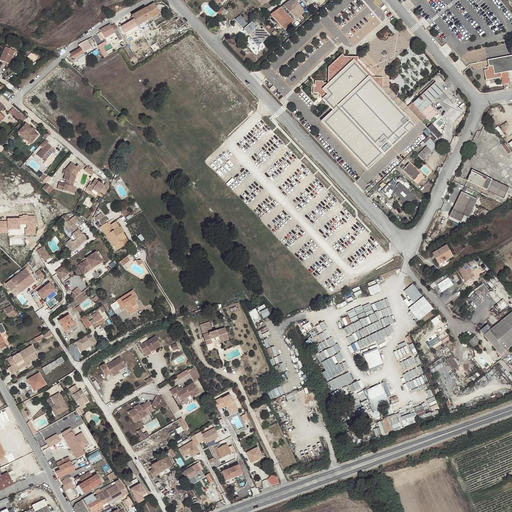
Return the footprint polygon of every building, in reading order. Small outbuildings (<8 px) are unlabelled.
[(291,0),(290,0),(270,15),(285,31),(304,12),(296,1),(291,0)] [(160,14),(154,4),(132,17),(134,19),(131,21),(130,19),(127,20),(128,23),(126,24),(125,22),(121,24),(122,27),(121,27),(125,36),(128,37),(133,34),(131,31),(144,23),(160,14)] [(242,27),(248,22),(240,14),(235,19),(242,27)] [(255,36),(262,44),(270,36),(263,29),(261,30),(253,21),(243,30),(252,39),(255,36)] [(100,31),(101,33),(104,37),(105,39),(115,33),(114,31),(118,29),(115,24),(111,26),(110,25),(100,31)] [(87,44),(86,41),(79,45),(80,48),(84,54),(91,50),(87,44)] [(108,55),(103,42),(97,45),(103,57),(108,55)] [(14,51),(4,48),(0,60),(0,61),(9,65),(14,51)] [(84,54),(80,48),(70,54),(74,60),(77,58),(82,55),(84,54)] [(34,54),(31,53),(29,55),(27,57),(32,63),(38,58),(34,54)] [(365,171),(412,125),(380,92),(380,78),(366,78),(353,65),(353,57),(341,57),(338,54),(325,67),(324,85),(319,84),(319,83),(311,83),(311,87),(309,87),(309,93),(314,93),(316,96),(315,97),(329,111),(318,122),(365,171)] [(492,66),(488,66),(487,67),(487,70),(484,70),(486,81),(502,77),(504,86),(510,85),(507,72),(511,71),(511,55),(491,60),(492,66)] [(420,98),(428,106),(443,93),(435,84),(420,98)] [(432,111),(428,106),(420,98),(412,105),(425,118),(432,111)] [(22,122),(28,116),(26,114),(23,117),(13,108),(9,112),(18,120),(19,119),(22,122)] [(431,123),(424,130),(436,141),(443,133),(431,123)] [(32,129),(26,124),(18,132),(24,138),(26,137),(32,142),(38,135),(35,131),(32,129)] [(49,142),(46,139),(41,145),(43,148),(37,155),(45,162),(51,155),(53,153),(56,150),(48,143),(49,142)] [(427,148),(432,154),(437,149),(430,141),(425,146),(427,148)] [(508,155),(511,153),(504,143),(501,145),(508,155)] [(422,163),(432,154),(427,148),(417,157),(422,163)] [(77,166),(72,162),(66,170),(67,171),(66,174),(64,179),(66,180),(65,183),(59,182),(57,188),(74,193),(76,187),(73,186),(76,175),(82,168),(78,165),(77,166)] [(401,171),(416,187),(422,180),(408,165),(401,171)] [(487,190),(492,180),(472,171),(467,181),(487,190)] [(106,193),(110,184),(107,181),(104,184),(96,178),(93,182),(91,185),(89,183),(86,187),(92,191),(93,188),(99,192),(101,190),(106,193)] [(398,202),(404,209),(413,199),(402,187),(405,184),(399,179),(396,182),(398,184),(393,189),(389,185),(380,193),(388,201),(394,195),(400,201),(398,202)] [(509,188),(492,180),(487,190),(487,191),(504,199),(509,188)] [(43,187),(49,192),(53,187),(47,182),(43,187)] [(462,192),(451,213),(454,215),(455,212),(462,215),(471,197),(462,192)] [(462,215),(465,216),(469,219),(478,200),(471,197),(462,215)] [(454,215),(451,213),(449,218),(461,223),(465,216),(462,215),(455,212),(454,215)] [(0,232),(7,232),(7,229),(19,229),(19,225),(27,224),(27,229),(25,229),(25,234),(35,233),(35,227),(36,227),(36,222),(35,222),(34,217),(27,217),(27,216),(23,216),(23,217),(20,217),(20,220),(8,220),(8,222),(0,222),(0,232)] [(69,228),(74,234),(77,239),(76,240),(73,242),(71,239),(66,243),(70,249),(75,245),(77,248),(88,239),(84,234),(82,235),(81,233),(71,219),(63,225),(67,230),(69,228)] [(121,241),(126,238),(122,231),(124,231),(121,226),(119,228),(119,227),(118,227),(115,222),(111,225),(114,230),(110,233),(109,231),(110,230),(106,223),(100,227),(105,236),(115,251),(124,246),(121,241)] [(453,257),(447,245),(433,254),(440,267),(445,264),(444,262),(453,257)] [(37,251),(38,251),(41,256),(45,262),(51,258),(43,246),(37,251)] [(87,261),(79,266),(84,273),(101,262),(96,253),(86,260),(87,261)] [(128,257),(121,263),(123,266),(131,260),(128,257)] [(459,269),(466,281),(475,276),(467,264),(459,269)] [(65,265),(57,271),(63,280),(71,274),(65,265)] [(8,277),(18,290),(20,293),(35,281),(25,269),(16,277),(13,273),(8,277)] [(42,280),(47,277),(42,269),(37,272),(42,280)] [(442,292),(454,284),(449,277),(437,284),(442,292)] [(367,287),(370,295),(381,291),(378,283),(367,287)] [(49,284),(38,292),(43,299),(54,290),(49,284)] [(79,287),(72,293),(76,298),(83,292),(79,287)] [(132,297),(135,294),(133,290),(116,301),(122,311),(126,308),(129,312),(134,309),(133,307),(137,305),(133,299),(132,297)] [(390,296),(383,299),(385,306),(393,302),(390,296)] [(423,298),(408,309),(418,322),(433,311),(423,298)] [(70,301),(68,303),(69,305),(68,305),(70,308),(71,309),(77,305),(76,303),(73,299),(70,301)] [(10,305),(4,308),(10,320),(17,316),(10,305)] [(134,309),(129,312),(130,314),(139,308),(137,305),(133,307),(134,309)] [(251,311),(255,322),(262,320),(258,308),(251,311)] [(97,322),(102,318),(97,310),(96,311),(96,312),(91,315),(94,319),(89,322),(94,328),(99,325),(97,322)] [(500,355),(511,345),(511,312),(487,333),(484,329),(481,331),(484,336),(484,335),(500,355)] [(69,315),(58,322),(66,333),(70,330),(71,331),(77,328),(69,315)] [(91,326),(85,316),(81,319),(87,329),(91,326)] [(213,332),(211,326),(201,329),(206,345),(213,343),(212,343),(211,339),(213,338),(214,342),(219,341),(220,342),(229,340),(225,328),(213,332)] [(351,352),(380,343),(375,328),(347,337),(350,345),(349,346),(351,352)] [(161,345),(155,335),(141,343),(140,341),(137,342),(139,346),(142,351),(143,353),(149,349),(150,351),(161,345)] [(86,336),(75,342),(81,352),(96,343),(92,337),(88,339),(86,336)] [(475,336),(469,341),(473,347),(480,342),(475,336)] [(428,341),(422,343),(425,350),(431,347),(428,341)] [(396,350),(399,357),(410,352),(406,345),(396,350)] [(12,374),(25,366),(26,368),(29,365),(28,363),(32,360),(33,361),(38,358),(34,353),(36,352),(32,346),(7,360),(11,367),(8,368),(12,374)] [(367,370),(382,365),(376,348),(361,353),(367,370)] [(120,356),(107,364),(112,373),(113,373),(118,370),(126,365),(120,356)] [(62,357),(42,369),(45,373),(64,361),(62,357)] [(394,366),(397,372),(404,368),(401,362),(394,366)] [(330,390),(354,379),(350,370),(326,382),(330,390)] [(39,373),(27,380),(34,391),(46,385),(39,373)] [(301,379),(269,391),(272,398),(304,387),(301,379)] [(178,386),(170,391),(173,396),(176,393),(181,401),(191,395),(192,398),(200,393),(193,383),(183,389),(181,390),(180,389),(178,386)] [(80,407),(85,404),(89,401),(82,390),(80,391),(77,393),(76,390),(78,388),(76,384),(68,389),(80,407)] [(370,403),(373,410),(388,404),(382,384),(361,390),(365,404),(370,403)] [(69,409),(60,392),(52,397),(56,405),(58,408),(53,410),(56,416),(69,409)] [(288,396),(290,401),(297,398),(294,393),(288,396)] [(221,397),(213,401),(217,408),(225,404),(226,406),(227,405),(231,413),(238,410),(230,394),(222,398),(221,397)] [(152,405),(157,408),(162,400),(156,397),(152,405)] [(135,409),(129,413),(135,424),(141,420),(140,418),(148,413),(153,411),(148,402),(143,405),(144,407),(141,409),(140,407),(140,405),(134,408),(135,409)] [(80,407),(76,410),(80,416),(84,413),(82,410),(87,407),(85,404),(80,407)] [(417,418),(426,416),(423,405),(414,407),(417,418)] [(375,436),(401,429),(401,426),(417,422),(415,412),(400,416),(400,414),(376,420),(378,427),(374,429),(375,436)] [(183,417),(178,420),(182,427),(187,424),(183,417)] [(74,436),(69,428),(61,432),(63,436),(62,436),(76,460),(85,455),(81,448),(88,444),(81,432),(74,436)] [(214,429),(202,435),(212,455),(216,453),(218,458),(221,456),(222,458),(223,457),(228,455),(235,451),(232,446),(229,447),(227,444),(221,447),(218,448),(214,440),(217,438),(219,437),(214,429)] [(59,440),(56,434),(45,440),(49,446),(59,440)] [(193,442),(179,450),(183,457),(189,453),(192,458),(199,454),(196,449),(201,446),(195,436),(191,438),(193,442)] [(0,490),(7,487),(13,484),(8,473),(0,475),(0,459),(5,457),(7,452),(0,440),(0,439),(0,490)] [(259,450),(248,455),(253,465),(264,460),(259,450)] [(56,472),(59,478),(70,473),(74,471),(71,465),(69,462),(67,458),(63,460),(66,467),(65,468),(61,461),(57,463),(61,470),(56,472)] [(167,469),(162,459),(152,465),(154,468),(152,470),(149,471),(152,477),(158,474),(167,469)] [(210,464),(213,469),(219,466),(216,460),(214,461),(210,464)] [(139,474),(132,463),(128,466),(132,472),(133,471),(136,476),(139,474)] [(198,471),(196,468),(194,465),(182,473),(187,480),(197,475),(196,474),(199,472),(198,471)] [(239,465),(222,472),(225,481),(242,474),(239,465)] [(158,474),(160,478),(170,472),(167,469),(158,474)] [(88,470),(84,473),(88,480),(97,475),(95,471),(90,474),(88,470)] [(115,471),(109,476),(112,480),(118,476),(115,471)] [(59,478),(61,482),(72,476),(70,473),(59,478)] [(77,477),(81,484),(88,480),(84,473),(77,477)] [(206,476),(210,483),(214,480),(210,473),(206,476)] [(276,474),(268,478),(272,486),(280,482),(276,474)] [(93,488),(102,483),(97,475),(88,480),(93,488)] [(61,482),(66,491),(76,485),(72,476),(61,482)] [(130,484),(129,483),(127,478),(125,479),(124,478),(123,479),(129,490),(130,489),(138,503),(142,501),(139,497),(145,493),(140,484),(139,484),(136,479),(131,481),(133,484),(130,485),(129,486),(128,485),(130,484)] [(84,494),(93,488),(88,480),(81,484),(79,485),(84,494)] [(126,492),(119,480),(114,483),(116,485),(121,494),(126,492)] [(116,485),(107,490),(112,500),(121,494),(116,485)] [(107,490),(105,487),(100,489),(108,502),(112,500),(107,490)] [(108,502),(100,489),(100,490),(99,489),(92,493),(92,494),(96,500),(99,499),(102,505),(108,502)] [(139,497),(142,501),(144,500),(142,498),(148,495),(147,493),(145,493),(139,497)] [(88,496),(75,504),(73,508),(75,511),(95,511),(103,508),(102,505),(99,499),(96,500),(92,494),(88,496)] [(0,507),(11,503),(9,497),(0,501),(0,507)] [(50,511),(44,499),(32,505),(33,508),(34,511),(30,511),(29,510),(26,511),(50,511)]
